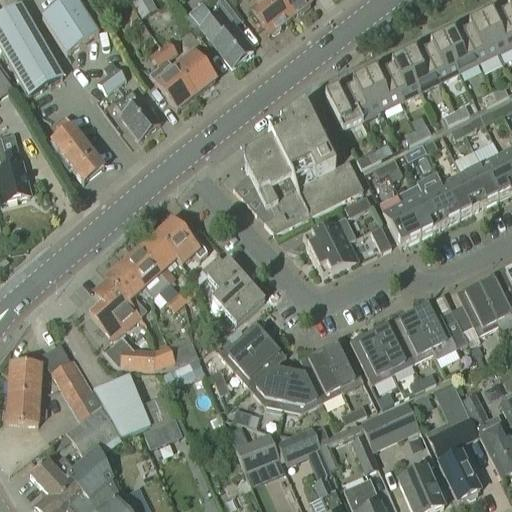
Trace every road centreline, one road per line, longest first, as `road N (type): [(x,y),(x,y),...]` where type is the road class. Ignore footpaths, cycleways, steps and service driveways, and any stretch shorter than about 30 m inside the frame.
road 1 (residential): [(511,241),(421,286),(387,276),(307,315),(180,162)]
road 2 (tertiary): [(180,162),(392,0)]
road 3 (tertiary): [(0,319),(180,162)]
